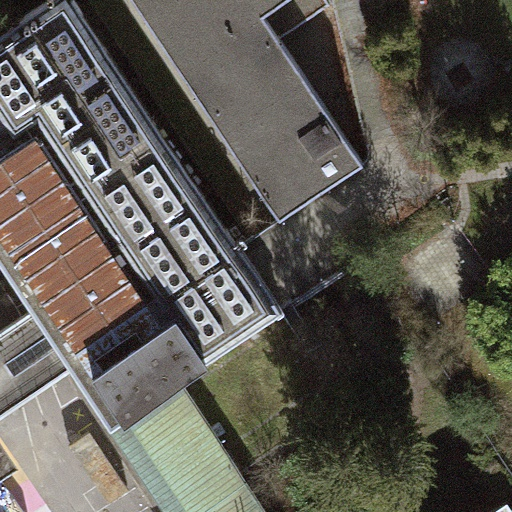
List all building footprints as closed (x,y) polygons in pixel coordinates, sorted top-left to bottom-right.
[(0,258),(32,306),(72,366),(110,422),(176,378),(281,307),(74,0),(47,0),(0,31),(0,258)] [(139,0),(284,213),(366,158),(282,33),(331,0),(139,0)] [(0,413),(13,405),(39,386),(72,366),(32,306),(7,324),(0,328),(0,413)] [(262,511),(176,378),(110,422),(168,511),(262,511)] [(0,511),(0,488),(48,456),(13,405),(0,413),(0,511)]
